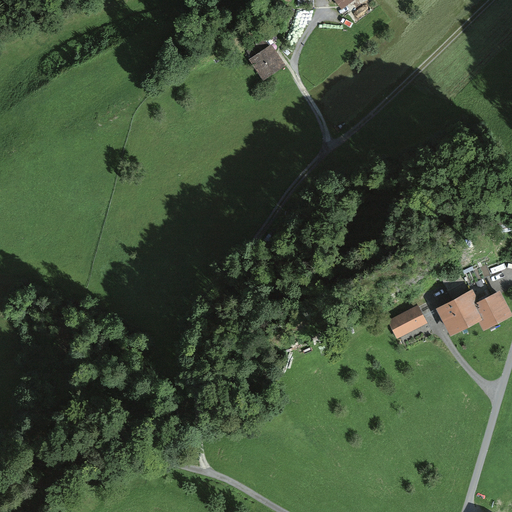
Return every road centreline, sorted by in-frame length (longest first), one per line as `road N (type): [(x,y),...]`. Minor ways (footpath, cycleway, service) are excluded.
road 1 (track): [(8,465),(145,446),(206,318),(328,156),(491,0)]
road 2 (unclassified): [(283,511),(145,446),(0,430)]
road 3 (unclassified): [(465,511),(511,357)]
